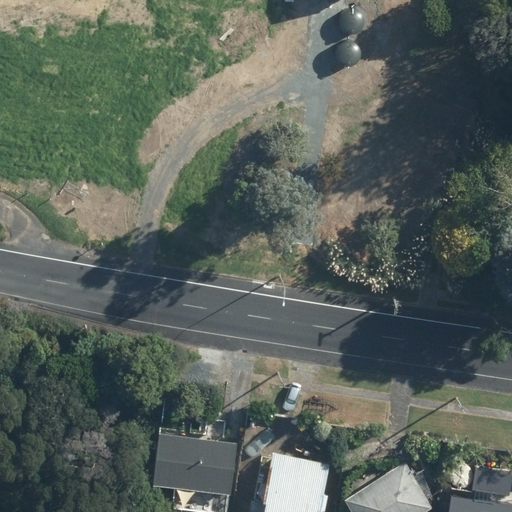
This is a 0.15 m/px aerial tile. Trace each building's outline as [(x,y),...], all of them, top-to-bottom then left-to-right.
[(159,478),(237,490),(244,442),(181,433),(182,423),(167,421),(159,478)] [(249,426),(229,423),(227,436),(247,439),(249,426)] [(334,461),(278,450),(277,457),(266,455),(258,496),(274,499),(271,511),(328,511),(332,492),(328,491),(334,461)] [(407,460),(351,496),(360,511),(424,511),(436,505),(433,500),(439,495),(422,469),(415,473),(407,460)] [(441,511),(511,511),(511,475),(500,474),(500,480),(482,477),(481,482),(447,476),(441,511)]
